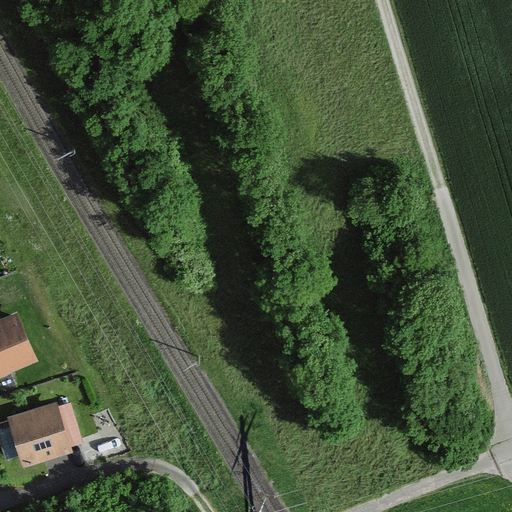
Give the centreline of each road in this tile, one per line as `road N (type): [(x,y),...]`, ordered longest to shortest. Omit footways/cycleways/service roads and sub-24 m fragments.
road 1 (track): [(380,0),(511,437)]
road 2 (track): [(0,502),(141,465),(174,472),(210,511)]
road 3 (track): [(511,452),(361,511)]
